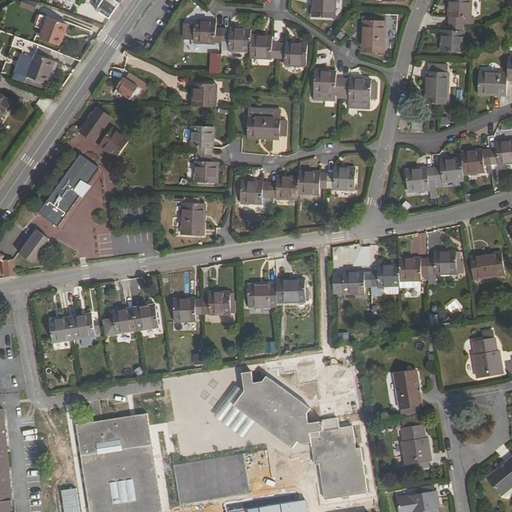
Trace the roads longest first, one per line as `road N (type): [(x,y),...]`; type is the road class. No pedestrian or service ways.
road 1 (tertiary): [(141,0),(0,205)]
road 2 (residential): [(384,154),(339,151),(273,163),(235,159),(235,145)]
road 3 (residential): [(511,197),(368,231)]
road 4 (residential): [(368,231),(231,252)]
road 5 (residential): [(454,458),(490,445),(501,424),(488,399),(461,401),(448,415)]
road 6 (residential): [(282,13),(347,60),(400,78)]
road 7 (residential): [(150,264),(16,286)]
road 8 (residential): [(511,111),(440,142),(387,137)]
